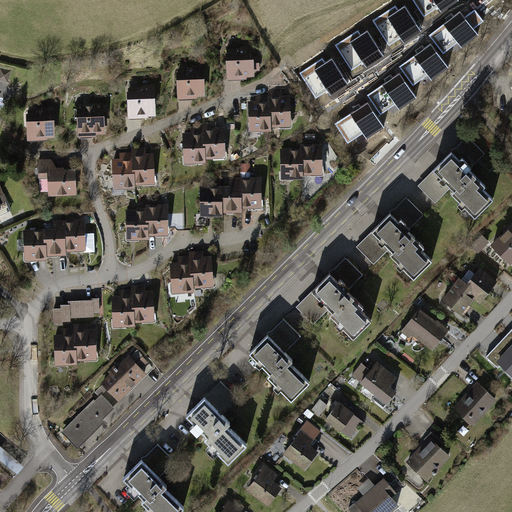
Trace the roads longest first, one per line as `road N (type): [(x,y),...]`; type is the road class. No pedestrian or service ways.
road 1 (residential): [(511,35),(419,140),(75,483)]
road 2 (residential): [(297,511),(386,433),(511,298)]
road 3 (track): [(0,51),(40,61),(172,43),(234,0)]
road 4 (residential): [(314,193),(253,235),(178,245),(117,273)]
road 5 (residential): [(75,483),(36,426),(30,315)]
road 6 (residential): [(89,165),(93,152),(240,91)]
